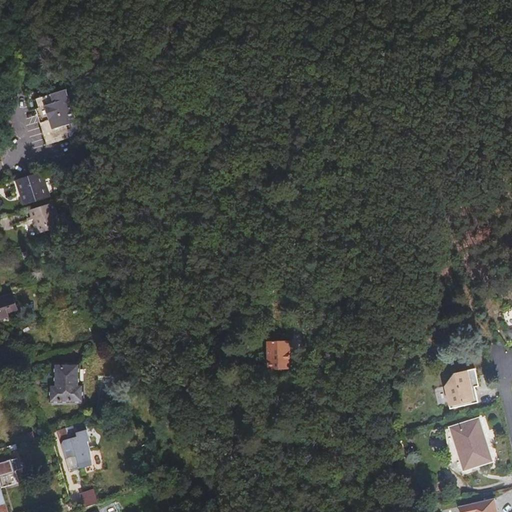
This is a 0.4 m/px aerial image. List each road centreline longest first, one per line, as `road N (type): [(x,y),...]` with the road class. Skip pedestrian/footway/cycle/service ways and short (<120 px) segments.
road 1 (track): [(364,110),(335,148),(299,282)]
road 2 (track): [(364,110),(390,84),(470,45),(466,0)]
road 3 (track): [(507,180),(402,144),(364,110)]
